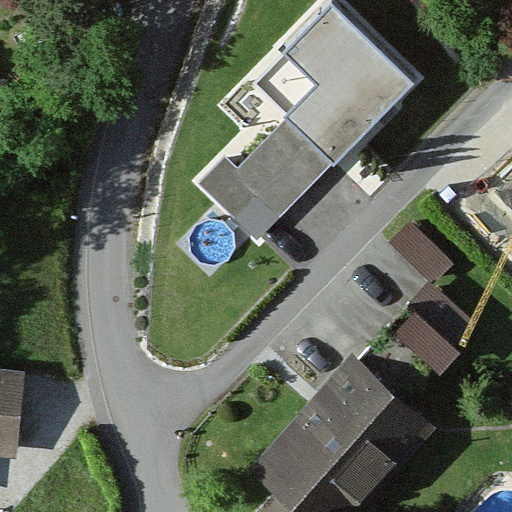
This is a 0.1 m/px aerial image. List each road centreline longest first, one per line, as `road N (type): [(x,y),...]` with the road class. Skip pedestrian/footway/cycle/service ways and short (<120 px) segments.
road 1 (residential): [(140,452),(511,76)]
road 2 (residential): [(140,452),(103,327),(171,0)]
